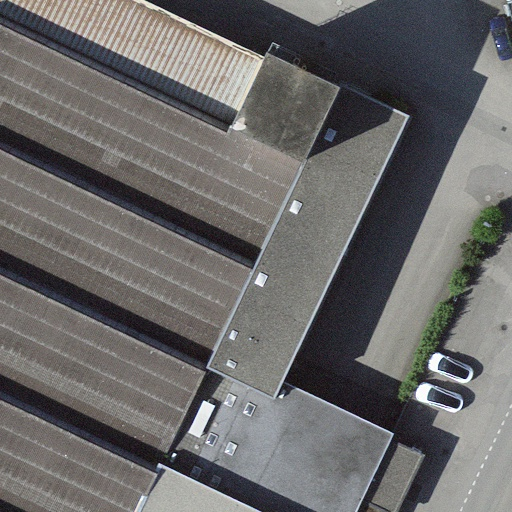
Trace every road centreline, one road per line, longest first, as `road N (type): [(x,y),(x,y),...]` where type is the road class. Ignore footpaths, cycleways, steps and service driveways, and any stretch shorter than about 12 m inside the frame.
road 1 (unknown): [(403,511),(511,286)]
road 2 (unknown): [(511,82),(328,0)]
